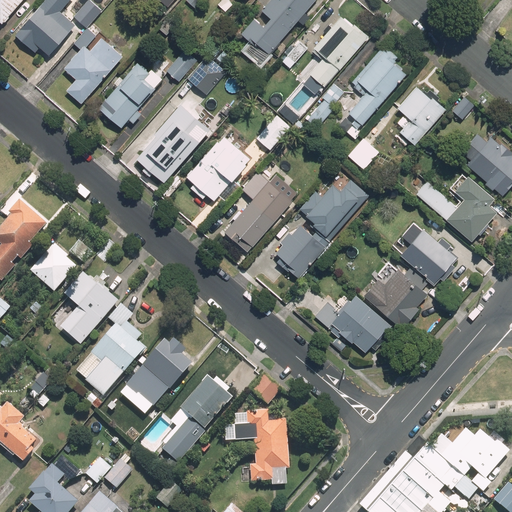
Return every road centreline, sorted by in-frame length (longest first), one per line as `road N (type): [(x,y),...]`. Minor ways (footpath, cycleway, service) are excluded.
road 1 (residential): [(0,96),(297,358)]
road 2 (residential): [(401,422),(489,323)]
road 3 (residential): [(412,0),(511,86)]
road 4 (residential): [(297,358),(401,422)]
road 5 (residential): [(381,446),(297,358)]
